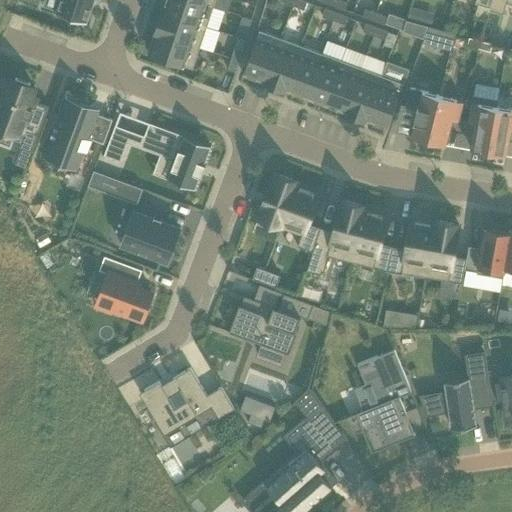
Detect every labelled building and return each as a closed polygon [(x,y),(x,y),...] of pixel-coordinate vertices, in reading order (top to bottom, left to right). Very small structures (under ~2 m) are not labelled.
[(59,0),(55,12),(86,23),(94,0),(59,0)] [(213,6),(194,0),(165,0),(162,12),(206,27),(213,6)] [(306,2),(301,0),(294,0),(292,5),(303,9),(306,2)] [(342,0),(334,0),(333,5),(344,9),(347,2),(342,0)] [(511,0),(491,0),(489,8),(488,11),(503,15),(506,3),(511,4),(511,0)] [(333,20),(336,13),(324,8),(321,16),(333,20)] [(365,8),(362,16),(373,20),(376,13),(365,8)] [(411,8),(408,20),(416,22),(420,10),(411,8)] [(162,12),(155,32),(200,47),(206,27),(162,12)] [(347,17),(336,13),(333,20),(344,25),(347,17)] [(376,13),(373,20),(385,24),(388,17),(376,13)] [(242,16),(238,26),(248,30),(252,20),(242,16)] [(406,20),(402,31),(423,39),(427,26),(406,20)] [(373,35),(376,28),(365,24),(362,31),(373,35)] [(450,51),(455,34),(427,26),(422,43),(450,51)] [(388,32),(376,28),(373,35),(385,40),(388,32)] [(264,82),(280,38),(259,30),(243,75),(264,82)] [(200,47),(155,32),(148,54),(159,58),(158,60),(172,65),(173,62),(192,69),(200,47)] [(478,48),(481,40),(469,37),(467,45),(478,48)] [(300,46),(280,38),(264,82),(284,90),(300,46)] [(492,44),(481,40),(478,48),(490,52),(492,44)] [(321,53),(300,46),(284,90),(304,97),(318,61),(319,61),(321,53)] [(234,47),(231,58),(239,61),(242,49),(234,47)] [(341,59),(403,82),(408,70),(346,47),(341,59)] [(239,61),(231,58),(227,70),(235,72),(239,61)] [(338,68),(324,105),(345,112),(361,68),(340,60),(337,68),(338,68)] [(318,61),(304,97),(324,105),(338,68),(337,68),(319,61),(318,61)] [(361,68),(345,112),(365,120),(381,76),(361,68)] [(402,83),(381,76),(365,120),(386,128),(402,83)] [(34,89),(29,87),(30,84),(15,78),(14,81),(4,77),(0,87),(0,127),(23,136),(19,147),(21,147),(32,152),(49,106),(30,99),(34,89)] [(428,140),(439,95),(410,88),(405,106),(417,109),(413,122),(414,122),(410,135),(428,140)] [(439,95),(428,140),(445,144),(452,118),(458,119),(462,101),(439,95)] [(496,106),(496,107),(498,99),(473,95),(469,121),(475,122),(470,148),(488,151),(496,106)] [(97,114),(98,110),(65,98),(44,153),(78,166),(83,151),(87,153),(92,139),(103,144),(111,123),(112,120),(97,114)] [(511,109),(496,107),(496,106),(488,151),(506,155),(510,128),(511,128),(511,109)] [(144,136),(141,143),(175,156),(167,179),(194,189),(199,176),(201,176),(201,175),(199,174),(203,165),(205,166),(205,164),(204,164),(210,145),(149,122),(144,136)] [(115,125),(104,155),(120,161),(127,143),(131,131),(115,125)] [(21,147),(14,164),(24,168),(25,166),(27,166),(32,152),(21,147)] [(280,227),(297,182),(274,173),(270,184),(269,184),(260,207),(261,208),(258,218),(280,227)] [(142,188),(116,179),(110,194),(137,204),(142,188)] [(297,182),(280,227),(281,227),(281,226),(302,233),(297,246),(312,252),(320,228),(307,223),(319,191),(297,183),(297,182)] [(320,228),(312,252),(306,271),(323,275),(328,256),(350,261),(364,206),(341,200),(333,231),(320,228)] [(365,206),(364,206),(350,261),(387,271),(392,246),(380,243),(387,213),(365,208),(365,206)] [(180,228),(133,210),(120,244),(167,262),(180,228)] [(405,249),(392,246),(387,271),(402,274),(403,273),(425,277),(435,220),(434,220),(433,221),(411,217),(405,249)] [(435,220),(425,277),(462,283),(464,269),(466,258),(453,256),(458,225),(435,220)] [(510,233),(509,233),(484,229),(481,248),(468,246),(466,258),(464,269),(477,272),(476,273),(503,278),(505,267),(504,267),(510,233)] [(111,308),(142,319),(152,292),(138,287),(140,283),(131,280),(135,268),(104,256),(99,270),(108,273),(99,297),(113,303),(111,308)] [(280,275),(256,266),(252,278),(275,287),(280,275)] [(240,306),(231,330),(239,333),(288,351),(297,324),(300,316),(308,319),(308,318),(310,312),(322,317),(325,309),(284,293),(283,296),(278,308),(254,299),(244,296),(240,305),(240,306)] [(407,313),(404,327),(414,327),(416,315),(407,313)] [(380,403),(344,418),(356,432),(368,427),(377,449),(397,441),(393,432),(408,426),(403,413),(406,412),(396,389),(408,384),(394,349),(357,364),(365,385),(372,382),(380,403)] [(444,386),(418,390),(427,412),(448,409),(451,429),(476,425),(473,405),(492,402),(487,366),(467,370),(468,377),(443,381),(444,386)] [(139,393),(164,434),(211,406),(218,418),(234,409),(221,387),(206,395),(190,368),(173,378),(174,381),(163,388),(159,381),(139,393)] [(506,381),(494,383),(497,402),(504,401),(508,424),(511,423),(511,374),(505,376),(506,381)] [(250,414),(247,422),(261,427),(264,419),(250,414)] [(275,495),(256,511),(300,511),(330,487),(314,469),(336,449),(307,415),(283,436),(301,456),(267,486),(275,495)]
